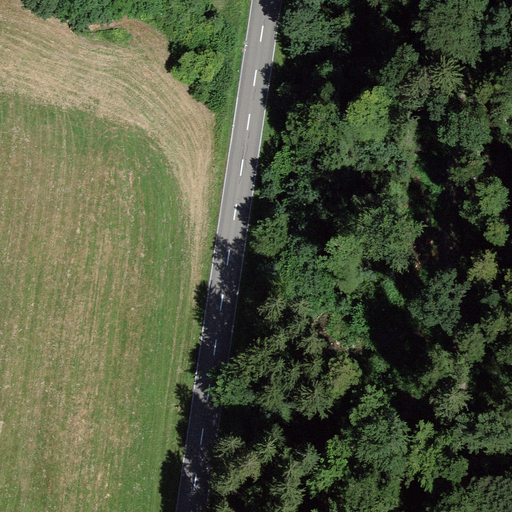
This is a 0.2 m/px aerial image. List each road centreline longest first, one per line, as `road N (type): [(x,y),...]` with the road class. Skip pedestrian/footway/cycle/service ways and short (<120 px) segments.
road 1 (track): [(496,0),(456,154),(460,347),(431,511)]
road 2 (tertiary): [(190,511),(266,0)]
